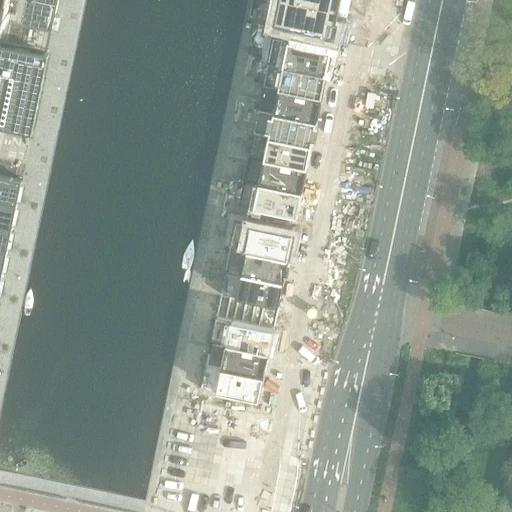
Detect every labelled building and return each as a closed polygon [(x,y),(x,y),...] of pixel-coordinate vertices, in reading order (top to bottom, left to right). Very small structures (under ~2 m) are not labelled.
[(0,0),(0,127),(33,134),(59,0),(0,0)] [(281,0),(277,21),(336,33),(338,20),(342,0),(281,0)] [(273,41),(268,64),(327,76),(332,53),(273,41)] [(268,64),(263,88),(322,100),(327,76),(268,64)] [(263,88),(258,111),(317,123),(322,100),(263,88)] [(258,111),(253,135),(312,147),(317,123),(258,111)] [(253,135),(249,158),(307,170),(312,147),(253,135)] [(249,158),(244,182),(303,194),(307,170),(249,158)] [(0,174),(0,200),(17,204),(23,179),(0,174)] [(244,182),(239,206),(297,219),(303,194),(244,182)] [(0,200),(0,224),(13,228),(17,204),(0,200)] [(0,224),(0,249),(8,251),(13,228),(0,224)] [(235,225),(230,249),(289,261),(294,237),(235,225)] [(230,249),(225,272),(284,284),(289,261),(230,249)] [(225,272),(220,296),(279,308),(284,284),(225,272)] [(220,296),(215,319),(274,331),(279,308),(220,296)] [(274,331),(215,319),(210,343),(269,355),(274,331)] [(210,343),(206,366),(264,379),(269,355),(210,343)] [(206,366),(201,390),(259,402),(264,379),(206,366)]
